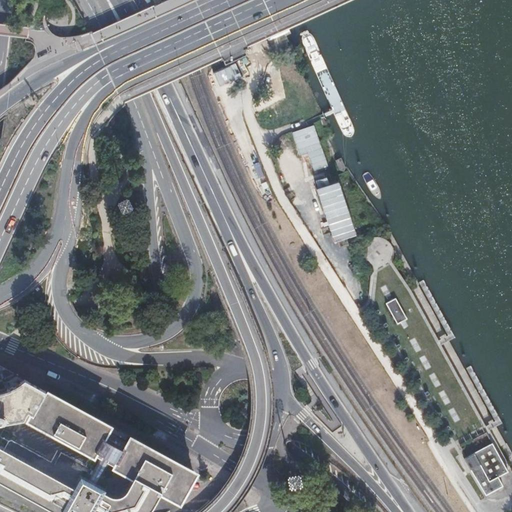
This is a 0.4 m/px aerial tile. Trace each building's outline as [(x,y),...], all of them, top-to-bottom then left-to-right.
[(302,36),(302,41),(343,134),(347,137),(351,137),(353,134),(354,131),(353,128),(314,36),(311,34),(307,33),(303,34),(302,36)] [(210,73),(216,87),(246,75),(240,61),(210,73)] [(306,154),(310,172),(325,168),(315,126),(291,131),(296,156),(306,154)] [(330,243),(354,236),(337,182),(314,189),(330,243)] [(365,262),(370,266),(371,269),(368,298),(375,307),(383,323),(386,321),(458,443),(458,444),(487,429),(439,341),(409,287),(391,260),(393,254),(393,249),(390,243),(385,238),(379,236),(372,236),(367,240),(363,245),(361,251),(362,257),(365,262)] [(349,321),(348,322),(339,306),(329,312),(346,343),(357,336),(349,321)] [(367,378),(378,372),(360,337),(349,343),(367,378)] [(0,441),(29,382),(24,380),(17,376),(13,379),(7,385),(0,388),(0,441)] [(29,382),(0,441),(0,481),(55,511),(112,511),(124,505),(137,492),(148,477),(165,486),(177,462),(71,405),(68,412),(44,399),(48,392),(29,382)] [(507,469),(491,440),(464,455),(485,492),(502,483),(497,475),(507,469)]
